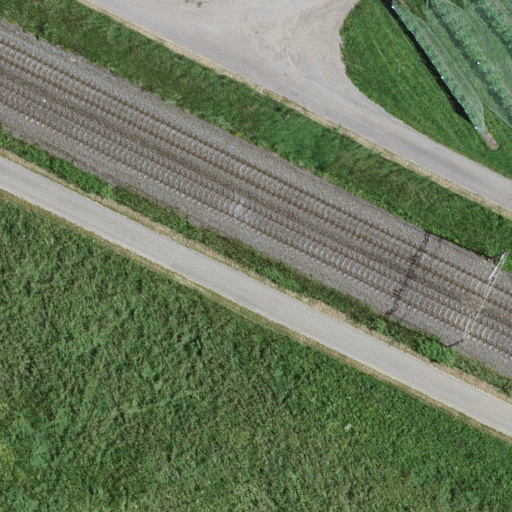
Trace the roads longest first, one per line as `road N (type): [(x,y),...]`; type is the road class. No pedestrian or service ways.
road 1 (unclassified): [(0,170),(511,424)]
road 2 (unclassified): [(223,48),(511,196)]
